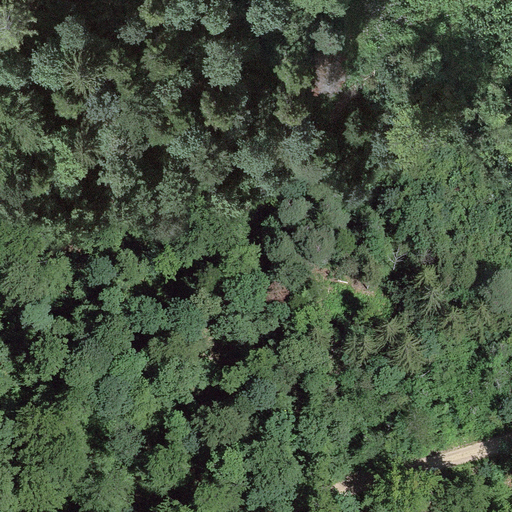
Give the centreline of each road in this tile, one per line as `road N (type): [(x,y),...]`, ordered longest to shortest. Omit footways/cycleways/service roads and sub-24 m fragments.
road 1 (track): [(352,0),(349,62),(317,94),(244,243),(216,264),(52,320),(0,385)]
road 2 (track): [(276,511),(511,439)]
